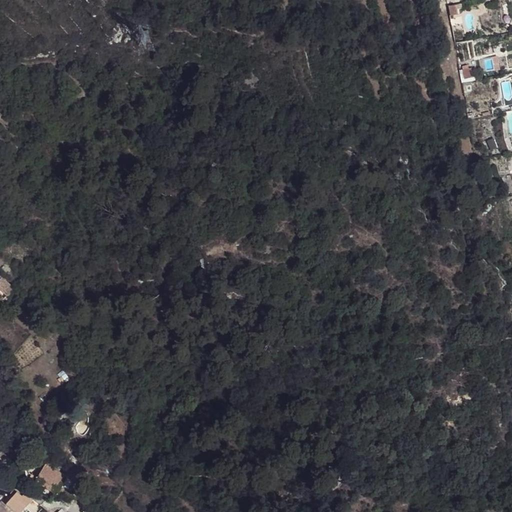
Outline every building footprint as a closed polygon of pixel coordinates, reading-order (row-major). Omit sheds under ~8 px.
[(465,82),(477,80),(475,67),(462,69),(465,82)] [(17,290),(2,277),(0,279),(0,289),(10,298),(17,290)] [(118,471),(119,463),(109,462),(108,471),(118,471)] [(47,467),(39,478),(69,498),(72,494),(77,497),(79,493),(66,484),(70,478),(52,467),(51,469),(47,467)] [(3,506),(0,509),(0,511),(34,511),(17,497),(7,508),(3,506)]
